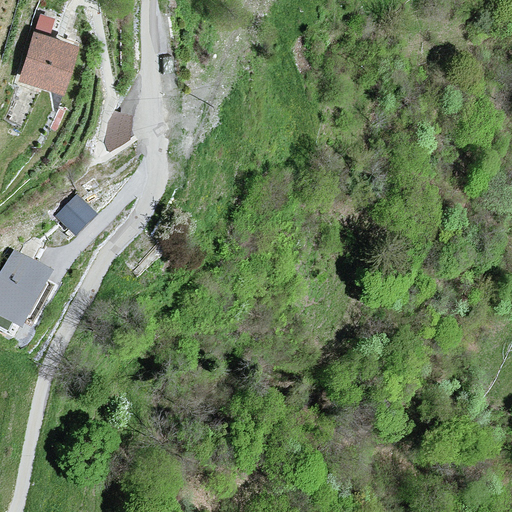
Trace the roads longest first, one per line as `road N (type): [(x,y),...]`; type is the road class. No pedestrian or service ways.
road 1 (residential): [(15,511),(46,370),(106,256)]
road 2 (residential): [(146,0),(148,167),(143,197),(106,256)]
